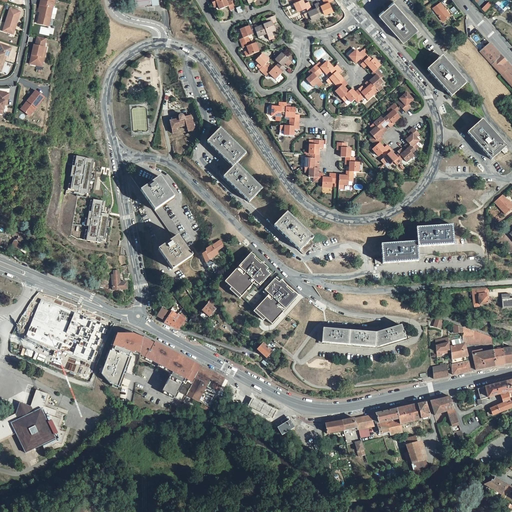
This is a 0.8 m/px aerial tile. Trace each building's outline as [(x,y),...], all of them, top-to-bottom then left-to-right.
[(54,3),(42,0),(41,0),(39,8),(41,9),(40,12),(37,23),(48,26),(54,3)] [(231,10),(234,9),(231,0),(227,2),(226,0),(218,0),(212,3),(214,7),(218,5),(220,10),(228,7),(230,11),(231,10)] [(300,0),(295,3),(294,3),(298,12),(306,8),(308,12),(312,10),(308,2),(304,3),(302,0),(300,0)] [(322,0),(324,4),(321,6),(323,11),(324,15),(333,11),(329,2),(333,1),(332,0),(322,0)] [(485,11),(492,4),(489,1),(482,8),(485,11)] [(308,12),(304,14),(306,18),(310,16),(312,20),(321,17),(318,13),(323,11),(321,6),(319,2),(314,4),(316,8),(312,10),(308,12)] [(413,33),(417,29),(393,2),(379,15),(403,42),(413,33)] [(443,21),(450,15),(440,3),(433,8),(443,21)] [(20,12),(10,8),(3,31),(8,33),(9,32),(13,33),(14,27),(16,27),(20,12)] [(458,21),(465,16),(459,10),(453,15),(458,21)] [(269,40),(274,38),(271,32),(276,31),(273,24),(272,22),(276,20),(275,16),(266,19),(267,24),(263,25),(267,34),(269,40)] [(258,37),(267,34),(263,25),(255,28),(253,24),(249,26),(252,35),(256,33),(258,37)] [(249,26),(240,29),(243,38),(239,40),(240,41),(241,44),(250,41),(248,36),(252,35),(249,26)] [(46,39),(37,37),(35,45),(34,45),(32,55),(34,56),(33,61),(43,63),(46,48),(44,47),(46,39)] [(246,57),(259,52),(255,43),(251,45),(250,41),(241,44),(242,47),(242,48),(247,47),(248,51),(244,52),(246,57)] [(511,78),(511,67),(490,43),(480,52),(502,76),(506,72),(511,78)] [(11,48),(0,44),(0,64),(1,65),(4,55),(6,56),(8,56),(11,48)] [(363,62),(369,58),(365,53),(363,51),(359,54),(356,50),(349,56),(355,63),(360,59),(363,62)] [(451,97),(466,84),(442,57),(441,58),(434,51),(431,54),(428,56),(434,63),(427,70),(451,97)] [(288,66),(292,63),(282,53),(275,60),(279,63),(275,66),(282,73),(285,69),(282,66),(285,63),(288,66)] [(266,63),(269,60),(262,54),(260,57),(256,61),(257,61),(262,67),(260,69),(259,70),(260,71),(263,73),(269,67),(266,63)] [(34,56),(32,55),(30,64),(33,64),(42,67),(43,63),(33,61),(34,56)] [(377,69),(380,66),(374,59),(372,61),(369,58),(363,62),(361,65),(363,67),(364,68),(367,65),(373,72),(377,69)] [(330,72),(334,69),(327,61),(322,66),(319,63),(314,67),(320,74),(324,71),(327,75),(330,72)] [(276,80),(282,73),(275,66),(272,70),(269,67),(263,73),(265,76),(266,77),(269,73),(276,80)] [(338,74),(342,71),(340,69),(337,66),(335,67),(334,69),(330,72),(333,75),(326,81),(329,85),(333,82),(336,85),(343,79),(338,74)] [(317,77),(320,74),(314,67),(309,72),(312,75),(309,77),(308,76),(306,78),(307,79),(307,80),(313,87),(316,84),(319,87),(323,84),(317,77)] [(379,92),(383,88),(380,85),(383,82),(380,79),(383,76),(377,69),(373,72),(372,74),(375,77),(370,81),(378,91),(379,92)] [(511,78),(506,72),(502,76),(511,87),(511,78)] [(342,99),(349,92),(344,87),(348,84),(345,81),(343,79),(336,85),(339,89),(335,92),(342,99)] [(378,91),(370,81),(369,80),(365,84),(368,87),(365,90),(362,86),(361,88),(358,90),(365,97),(368,100),(378,91)] [(359,101),(365,97),(358,90),(357,91),(355,93),(352,89),(349,92),(342,99),(345,102),(348,99),(351,103),(356,98),(359,101)] [(23,107),(19,111),(23,114),(29,107),(33,111),(44,98),(36,91),(27,101),(28,102),(26,104),(23,107)] [(9,94),(0,92),(0,109),(3,111),(4,105),(5,101),(7,102),(9,94)] [(408,104),(413,100),(407,93),(400,99),(403,102),(401,104),(399,105),(406,112),(407,111),(411,108),(408,104)] [(286,108),(286,103),(279,103),(279,107),(272,107),(272,108),(269,107),(268,108),(267,114),(268,115),(272,115),(272,116),(276,116),(276,121),(281,121),(281,112),(286,112),(286,108)] [(395,112),(399,109),(394,104),(387,110),(390,114),(387,117),(393,124),(400,117),(395,112)] [(29,107),(23,114),(28,118),(33,111),(29,107)] [(299,122),(299,121),(299,117),(299,115),(295,115),(295,108),(286,108),(286,112),(285,117),(290,117),(290,122),(299,122)] [(195,130),(191,116),(184,118),(184,116),(183,115),(182,115),(181,115),(179,116),(179,117),(179,118),(179,119),(170,121),(172,134),(177,133),(176,128),(187,125),(189,131),(195,130)] [(390,128),(394,125),(393,124),(387,117),(383,120),(381,117),(374,123),(383,134),(387,131),(384,127),(387,124),(390,128)] [(505,147),(506,147),(482,120),(476,125),(472,129),(467,133),(491,160),(502,151),(505,147)] [(284,135),(294,136),(294,129),(299,129),(299,127),(299,124),(299,122),(290,122),(289,126),(280,126),(280,131),(285,131),(284,135)] [(382,135),(383,134),(374,123),(371,127),(373,130),(370,133),(373,136),(370,139),(376,146),(380,143),(383,140),(380,137),(382,135)] [(237,163),(247,153),(220,128),(207,142),(233,167),(223,177),(249,203),(250,202),(263,188),(237,163)] [(415,151),(419,147),(416,144),(419,141),(416,138),(419,135),(418,133),(413,128),(410,131),(408,133),(411,136),(406,140),(408,143),(415,151)] [(318,154),(319,148),(320,148),(323,148),(324,141),(314,140),(314,145),(310,145),(309,154),(318,154)] [(345,157),(350,158),(351,148),(346,148),(347,143),(337,143),(337,149),(337,150),(341,150),(341,157),(345,157)] [(391,151),(392,151),(390,149),(388,145),(384,148),(380,143),(376,146),(373,149),(379,157),(382,153),(385,157),(391,151)] [(412,154),(415,151),(408,143),(406,145),(404,146),(407,149),(404,152),(401,149),(398,152),(399,154),(404,159),(407,162),(414,156),(412,154)] [(401,162),(404,159),(399,154),(396,157),(391,151),(385,157),(381,161),(384,164),(388,161),(391,165),(394,162),(397,165),(401,162)] [(316,162),(319,162),(319,161),(320,155),(318,154),(309,154),(306,154),(306,158),(305,168),(314,168),(319,168),(319,164),(316,163),(316,162)] [(74,155),(68,190),(89,194),(95,159),(74,155)] [(353,172),(359,172),(359,163),(355,162),(355,158),(350,158),(345,157),(345,164),(350,165),(349,172),(353,172)] [(322,183),(323,178),(323,173),(322,173),(319,173),(319,168),(314,168),(305,168),(305,173),(309,173),(309,177),(316,178),(315,182),(318,182),(322,183)] [(162,206),(175,197),(160,177),(148,186),(137,171),(130,176),(140,191),(155,211),(174,238),(158,250),(172,270),(178,266),(193,256),(178,236),(181,234),(162,206)] [(338,189),(343,190),(344,185),(348,185),(348,181),(353,181),(353,178),(353,172),(349,172),(346,171),(346,176),(339,175),(338,189)] [(322,187),(331,188),(332,183),(336,183),(337,174),(333,174),(330,174),(329,178),(323,178),(322,183),(322,187)] [(505,215),(511,208),(511,205),(502,195),(494,202),(505,215)] [(106,201),(93,199),(86,240),(106,243),(110,214),(104,213),(106,201)] [(316,243),(318,241),(288,212),(275,225),(274,226),(304,255),(316,243)] [(453,239),(452,225),(416,227),(417,242),(381,244),(382,264),(419,261),(418,259),(418,254),(418,247),(454,245),(453,239)] [(14,240),(11,245),(18,249),(21,244),(14,240)] [(213,250),(223,244),(221,240),(211,247),(213,250)] [(206,262),(215,257),(213,252),(209,254),(208,251),(203,255),(206,262)] [(120,283),(119,271),(114,271),(114,275),(112,275),(113,290),(127,289),(127,283),(120,283)] [(479,305),(487,304),(487,298),(486,294),(488,294),(488,287),(472,288),(462,289),(462,292),(472,292),(473,307),(479,307),(479,305)] [(252,304),(254,301),(246,295),(243,300),(239,296),(236,301),(235,300),(232,303),(230,302),(228,305),(231,308),(229,311),(231,313),(234,309),(240,314),(247,303),(253,308),(255,306),(252,304)] [(107,326),(41,298),(25,336),(93,364),(107,326)] [(202,310),(209,317),(217,308),(211,298),(207,303),(208,304),(202,310)] [(274,321),(282,310),(270,302),(265,309),(260,306),(257,308),(263,312),(262,313),(274,321)] [(157,316),(162,319),(167,312),(163,308),(157,316)] [(185,327),(188,323),(185,320),(183,319),(185,316),(182,313),(178,316),(172,311),(164,323),(179,330),(181,327),(183,329),(185,327)] [(216,317),(219,323),(221,322),(222,323),(224,322),(223,321),(223,320),(220,314),(216,317)] [(205,321),(213,329),(216,325),(208,318),(205,321)] [(402,325),(390,329),(376,333),(323,328),(322,337),(319,336),(319,342),(322,342),(322,343),(378,348),(406,339),(402,325)] [(463,344),(465,344),(493,344),(492,338),(463,328),(463,344)] [(155,342),(135,333),(118,333),(113,346),(111,351),(101,374),(112,384),(121,387),(133,352),(145,357),(159,364),(154,376),(149,385),(161,391),(160,392),(163,393),(164,392),(167,394),(167,393),(174,396),(177,389),(186,394),(187,394),(199,372),(201,366),(155,342)] [(441,340),(436,341),(436,352),(449,351),(449,343),(448,339),(441,340)] [(266,359),(273,352),(263,343),(257,350),(266,359)] [(453,346),(451,347),(452,360),(452,364),(453,375),(471,371),(469,361),(468,356),(465,344),(463,344),(453,346)] [(511,347),(503,349),(505,364),(511,362),(511,347)] [(503,349),(494,350),(495,366),(505,364),(503,349)] [(479,350),(472,351),(476,370),(495,366),(494,350),(483,353),(482,351),(479,352),(479,350)] [(438,373),(433,373),(433,379),(447,376),(446,365),(437,367),(438,373)] [(186,395),(210,408),(225,379),(201,366),(199,372),(187,394),(186,394),(186,395)] [(485,387),(478,389),(480,400),(477,400),(479,405),(482,404),(481,400),(501,394),(503,403),(504,404),(497,407),(497,405),(490,408),(493,415),(496,414),(511,407),(511,406),(511,403),(510,398),(508,393),(505,382),(485,387)] [(58,427),(61,419),(55,417),(58,411),(44,407),(49,394),(36,390),(31,407),(20,403),(16,414),(0,421),(0,441),(7,438),(16,433),(25,454),(43,446),(45,450),(52,446),(58,443),(62,444),(66,432),(60,430),(61,428),(58,427)] [(443,398),(430,401),(435,415),(444,412),(447,411),(454,409),(450,397),(443,398)] [(276,411),(252,398),(248,406),(272,419),(276,411)] [(426,402),(396,409),(400,425),(430,417),(426,402)] [(376,414),(382,434),(389,432),(391,435),(399,433),(401,438),(404,438),(400,425),(396,409),(376,413),(376,414)] [(454,409),(447,411),(452,425),(458,422),(454,409)] [(357,428),(357,430),(374,427),(370,416),(354,419),(357,428)] [(287,432),(295,428),(288,418),(281,422),(283,424),(277,428),(282,436),(287,432)] [(342,421),(344,431),(357,428),(354,419),(354,418),(342,421)] [(342,421),(326,424),(327,434),(344,431),(342,421)] [(416,436),(404,439),(406,445),(417,442),(416,436)] [(361,441),(355,443),(359,457),(365,455),(361,441)] [(408,452),(412,464),(423,460),(417,442),(406,445),(408,452)] [(412,464),(412,466),(416,477),(427,473),(423,460),(412,464)] [(489,482),(484,484),(502,494),(503,492),(507,485),(496,479),(496,480),(494,479),(493,480),(492,481),(490,481),(490,482),(489,482)] [(511,489),(511,487),(507,485),(503,492),(509,495),(511,489)]
